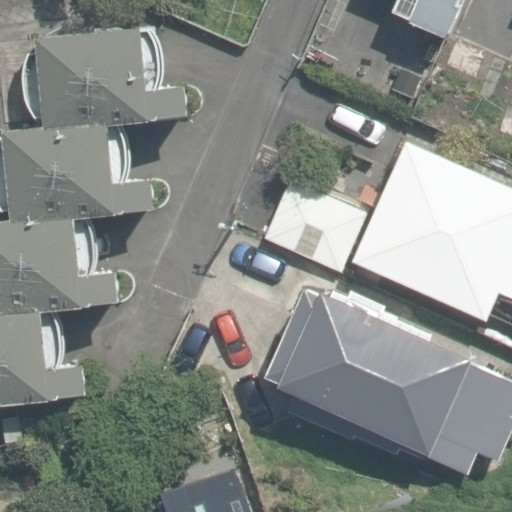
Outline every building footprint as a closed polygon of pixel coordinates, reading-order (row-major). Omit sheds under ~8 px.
[(448,0),(387,0),(384,8),(434,31),(448,0)] [(155,16),(26,23),(31,111),(125,111),(205,107),(201,73),(159,63),(155,16)] [(31,111),(0,117),(0,190),(1,206),(92,203),(175,202),(171,167),(130,157),(125,111),(31,111)] [(511,178),(406,136),(358,252),(477,315),(496,288),(511,294),(511,178)] [(1,206),(0,206),(0,304),(68,302),(142,294),(138,259),(97,250),(92,203),(1,206)] [(511,418),(511,381),(303,280),(259,368),(460,469),(471,448),(497,461),(511,418)] [(0,304),(0,397),(117,395),(115,359),(74,356),(68,302),(0,304)]
